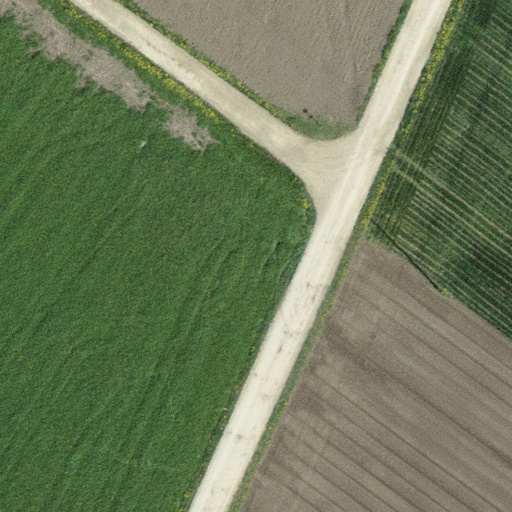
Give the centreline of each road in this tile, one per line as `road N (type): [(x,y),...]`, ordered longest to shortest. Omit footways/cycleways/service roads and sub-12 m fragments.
road 1 (track): [(436,0),(213,511)]
road 2 (track): [(98,0),(355,188)]
